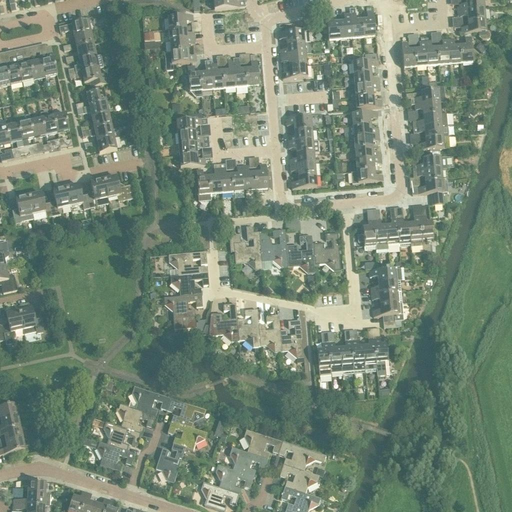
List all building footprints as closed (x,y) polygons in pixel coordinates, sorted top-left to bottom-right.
[(8,0),(9,1),(11,13),(16,12),(13,0),(8,0)] [(239,3),(231,4),(230,0),(213,0),(214,12),(239,10),(239,3)] [(459,13),(484,11),(483,0),(475,0),(466,1),(466,7),(459,7),(459,13)] [(362,22),(356,23),(355,10),(349,11),(350,16),(352,41),(363,40),(362,22)] [(468,24),(485,22),(484,11),(459,13),(460,19),(467,18),(468,24)] [(339,24),(333,25),(332,12),(326,13),(328,43),(341,42),(339,24)] [(363,40),(375,39),(373,14),(367,15),(368,22),(362,22),(363,40)] [(341,42),(352,41),(350,16),(344,17),(344,24),(339,24),(341,42)] [(186,24),(193,24),(192,17),(168,19),(169,31),(186,30),(186,24)] [(73,38),(91,35),(88,22),(59,29),(60,35),(72,32),(73,38)] [(486,34),(485,22),(468,24),(468,30),(461,30),(461,37),(478,35),(479,39),(482,42),(487,42),(489,41),(490,39),(491,37),(489,36),(488,34),(486,34)] [(194,35),(186,35),(186,30),(169,31),(169,43),(194,41),(194,35)] [(304,45),(310,44),(309,33),(303,33),(278,35),(279,42),(286,41),(287,47),(304,45)] [(76,50),(94,46),(91,35),(73,38),(76,50)] [(461,66),(473,65),(471,40),(465,40),(466,48),(460,48),(461,66)] [(187,47),(195,46),(194,41),(169,43),(170,54),(188,53),(187,47)] [(460,48),(454,49),(454,41),(448,42),(450,67),(461,66),(460,48)] [(438,68),(450,67),(448,42),(442,42),(443,50),(437,50),(438,68)] [(437,50),(431,51),(431,43),(425,44),(427,69),(438,68),(437,50)] [(415,70),(427,69),(425,44),(419,44),(420,52),(414,52),(415,70)] [(281,59),(305,57),(304,45),(287,47),(287,52),(280,53),(281,59)] [(414,52),(408,53),(408,45),(401,46),(404,71),(415,70),(414,52)] [(79,62),(96,58),(94,46),(76,50),(79,62)] [(45,80),(57,77),(51,47),(46,48),(48,61),(41,62),(45,80)] [(22,58),(21,58),(19,51),(14,52),(21,85),(33,82),(30,65),(24,66),(22,58)] [(10,87),(21,85),(14,52),(10,53),(11,59),(10,60),(12,69),(6,70),(10,87)] [(196,58),(188,59),(188,53),(170,54),(164,55),(166,73),(177,72),(176,66),(196,64),(196,58)] [(116,54),(110,56),(112,67),(118,65),(119,65),(116,54)] [(259,88),(257,63),(256,57),(250,58),(251,71),(245,71),(247,89),(259,88)] [(289,70),(306,68),(305,57),(281,59),(281,65),(288,64),(289,70)] [(81,74),(99,70),(96,58),(79,62),(81,73),(81,74)] [(245,71),(240,72),(239,60),(233,61),(235,90),(247,89),(245,71)] [(224,91),(235,90),(233,61),(227,61),(228,73),(223,73),(224,91)] [(33,82),(45,80),(41,62),(30,65),(33,82)] [(212,92),(211,67),(210,63),(204,63),(205,75),(200,75),(201,93),(212,92)] [(370,70),(378,69),(377,63),(352,65),(353,77),(371,75),(370,70)] [(223,73),(217,74),(216,66),(211,67),(212,92),(224,91),(223,73)] [(200,75),(194,76),(193,68),(187,69),(189,88),(187,90),(189,92),(189,94),(190,93),(196,99),(202,99),(201,93),(200,75)] [(283,82),(308,80),(306,68),(289,70),(289,75),(282,76),(283,82)] [(0,89),(10,87),(6,70),(0,71),(0,89)] [(101,77),(100,77),(99,70),(81,74),(81,73),(75,75),(69,76),(70,81),(76,80),(76,81),(82,79),(84,86),(90,84),(91,90),(107,86),(106,80),(106,79),(105,79),(105,78),(104,78),(104,77),(103,77),(102,77),(101,77)] [(379,80),(372,81),(371,75),(353,77),(355,88),(379,86),(379,80)] [(373,93),(380,92),(379,86),(355,88),(356,100),(373,98),(373,93)] [(415,106),(440,105),(439,105),(445,104),(444,88),(426,90),(427,94),(421,94),(421,100),(410,101),(411,107),(415,106)] [(180,95),(176,91),(171,97),(176,100),(180,95)] [(89,108),(106,105),(104,92),(86,96),(89,108)] [(381,104),(374,104),(373,98),(356,100),(357,112),(381,110),(381,104)] [(109,116),(106,105),(89,108),(83,110),(77,111),(78,117),(90,114),(91,120),(109,116)] [(423,117),(440,116),(440,105),(415,106),(415,112),(422,112),(423,117)] [(173,117),(180,116),(179,106),(172,106),(173,117)] [(53,117),(48,119),(47,114),(40,115),(41,120),(45,138),(57,135),(53,117)] [(352,128),(370,127),(369,121),(377,120),(376,114),(351,116),(352,128)] [(53,117),(57,135),(69,132),(65,115),(53,117)] [(94,132),(112,128),(109,116),(91,120),(94,131),(94,132)] [(413,130),(447,127),(446,116),(440,116),(423,117),(423,123),(412,124),(413,130)] [(294,133),(312,132),(311,119),(286,122),(287,128),(294,127),(294,133)] [(34,140),(45,138),(41,120),(30,123),(34,140)] [(194,128),(208,127),(207,120),(176,123),(177,135),(195,133),(194,128)] [(28,142),(34,140),(30,123),(18,125),(25,155),(29,154),(28,147),(29,147),(28,142)] [(20,156),(25,155),(18,125),(6,128),(10,146),(16,144),(17,150),(18,150),(20,156)] [(353,140),(378,138),(378,132),(370,132),(370,127),(352,128),(353,129),(349,129),(350,140),(354,140),(353,140)] [(442,139),(448,139),(447,127),(413,130),(413,136),(424,135),(425,141),(442,139)] [(0,147),(10,146),(6,128),(0,129),(0,147)] [(97,144),(114,140),(112,128),(94,132),(94,131),(89,133),(82,135),(83,139),(89,137),(90,138),(95,137),(97,144)] [(288,145),(313,143),(312,132),(294,133),(295,139),(288,139),(288,145)] [(209,138),(195,139),(195,133),(177,135),(178,146),(209,144),(209,138)] [(354,151),(372,150),(371,144),(379,143),(378,138),(353,140),(354,140),(354,151)] [(443,151),(442,139),(425,141),(425,146),(418,147),(418,153),(443,151)] [(114,140),(97,144),(99,155),(117,151),(114,140)] [(296,156),(314,154),(313,143),(288,145),(289,151),(296,150),(296,156)] [(196,151),(210,150),(209,144),(178,146),(179,158),(197,157),(196,151)] [(355,163),(380,161),(380,155),(372,155),(372,150),(354,151),(355,163)] [(290,168),(315,166),(314,154),(296,156),(297,162),(290,162),(290,168)] [(204,162),(197,162),(197,157),(179,158),(180,170),(205,168),(204,162)] [(441,171),(441,172),(447,171),(446,159),(423,161),(423,167),(412,168),(412,174),(441,171)] [(356,174),(374,172),(374,167),(381,166),(380,161),(355,163),(356,174)] [(233,195),(231,177),(226,178),(225,166),(219,167),(221,196),(233,195)] [(316,178),(320,177),(319,166),(315,166),(290,168),(291,174),(298,173),(298,179),(316,177),(316,178)] [(210,196),(221,196),(219,167),(213,167),(214,178),(209,179),(210,196)] [(254,175),(256,193),(268,192),(268,191),(266,174),(266,167),(259,167),(260,175),(254,175)] [(256,193),(254,175),(249,176),(248,168),(242,169),(244,194),(256,193)] [(233,195),(244,194),(242,169),(237,169),(237,177),(231,177),(233,195)] [(442,183),(441,172),(441,171),(412,174),(413,180),(424,179),(425,184),(442,183)] [(210,196),(209,179),(203,179),(202,172),(196,173),(198,204),(211,203),(210,196)] [(374,172),(356,174),(351,174),(352,187),(382,184),(382,178),(374,178),(374,172)] [(317,189),(316,178),(316,177),(298,179),(299,185),(292,185),(292,191),(317,189)] [(119,203),(121,203),(134,200),(131,186),(119,189),(116,178),(103,181),(108,200),(115,198),(119,203)] [(109,205),(108,200),(103,181),(91,184),(93,195),(87,196),(90,210),(109,205)] [(447,182),(442,183),(425,184),(425,190),(418,191),(418,197),(431,196),(443,195),(448,194),(447,182)] [(90,210),(87,196),(81,197),(79,186),(66,189),(70,208),(83,205),(84,211),(90,210)] [(62,210),(70,208),(66,189),(53,192),(55,203),(50,204),(53,218),(59,216),(60,216),(62,210)] [(53,218),(50,204),(44,206),(41,194),(28,197),(34,221),(34,222),(53,218)] [(444,207),(443,195),(431,196),(432,208),(444,207)] [(21,224),(34,221),(28,197),(16,200),(18,211),(12,212),(15,226),(21,225),(21,224)] [(410,252),(422,251),(419,208),(412,209),(414,226),(409,226),(410,248),(410,252)] [(422,251),(422,256),(432,255),(431,247),(427,247),(426,241),(433,241),(432,224),(426,225),(425,208),(419,208),(422,251)] [(387,249),(388,249),(399,249),(396,210),(389,211),(391,228),(386,228),(387,249)] [(410,248),(409,226),(403,227),(402,210),(396,210),(399,249),(410,248)] [(364,251),(376,250),(373,212),(366,213),(368,230),(362,230),(364,251)] [(387,249),(386,228),(380,229),(379,212),(373,212),(376,250),(376,255),(388,254),(388,249),(387,249)] [(262,272),(262,264),(259,234),(253,235),(252,229),(246,229),(247,242),(253,241),(254,249),(246,250),(245,244),(240,244),(240,237),(229,238),(230,254),(234,254),(235,266),(247,265),(255,273),(262,272)] [(288,270),(286,248),(285,232),(272,233),(273,239),(279,239),(279,247),(272,247),(271,241),(269,242),(269,240),(262,234),(259,234),(262,264),(273,263),(281,270),(288,270)] [(314,268),(314,267),(325,267),(333,274),(341,273),(337,235),(325,236),(325,243),(331,242),(332,250),(324,251),(323,245),(312,246),(314,268)] [(312,246),(312,238),(299,239),(299,245),(305,244),(306,252),(298,253),(298,247),(286,248),(288,270),(299,269),(307,276),(315,275),(314,267),(314,268),(312,246)] [(0,270),(5,269),(4,261),(8,258),(7,256),(9,256),(6,245),(0,245),(0,270)] [(207,269),(199,269),(193,270),(192,262),(200,261),(201,267),(207,267),(206,254),(168,257),(169,265),(178,272),(178,278),(208,275),(207,269)] [(10,277),(7,278),(5,269),(0,270),(0,283),(1,284),(3,296),(17,292),(14,280),(14,279),(13,278),(12,278),(12,277),(11,277),(10,277)] [(400,282),(404,282),(403,270),(369,273),(370,279),(378,279),(378,284),(400,282)] [(203,288),(209,288),(208,275),(178,278),(170,278),(171,286),(179,293),(180,299),(201,297),(201,290),(195,291),(194,283),(202,282),(203,288)] [(310,285),(314,280),(310,276),(305,282),(310,285)] [(371,296),(401,293),(400,282),(378,284),(379,289),(371,290),(371,296)] [(381,307),(402,305),(401,293),(371,296),(372,302),(380,301),(381,307)] [(196,330),(194,312),(188,313),(188,305),(196,304),(196,310),(202,309),(201,297),(180,299),(164,300),(164,307),(173,314),(174,332),(196,330)] [(403,323),(402,305),(381,307),(381,312),(373,313),(373,319),(383,318),(383,324),(395,323),(403,323)] [(237,322),(236,306),(223,307),(223,313),(229,313),(230,321),(222,322),(221,316),(210,316),(208,339),(217,338),(223,337),(231,344),(239,344),(239,343),(237,322)] [(24,337),(37,334),(37,335),(43,334),(40,320),(34,321),(32,310),(19,313),(23,332),(24,337)] [(258,327),(259,327),(257,312),(244,313),(245,319),(251,318),(252,326),(244,327),(243,321),(237,322),(239,343),(245,342),(253,350),(260,349),(258,327)] [(15,334),(23,332),(19,313),(6,316),(9,327),(3,328),(6,342),(7,347),(13,346),(14,340),(15,334)] [(280,333),(279,317),(266,318),(267,324),(273,324),(273,332),(265,333),(265,327),(259,327),(258,327),(260,349),(266,348),(275,355),(282,355),(282,354),(280,333)] [(280,333),(282,354),(288,353),(296,361),(304,360),(300,323),(288,324),(288,330),(294,329),(295,337),(287,338),(286,332),(280,333)] [(389,377),(388,363),(386,347),(381,347),(379,330),(373,331),(377,373),(376,374),(377,378),(389,377)] [(365,374),(376,374),(377,373),(373,331),(367,331),(368,348),(363,349),(365,374)] [(365,374),(363,349),(358,349),(356,332),(350,333),(354,375),(365,374)] [(342,376),(354,375),(350,333),(344,333),(345,350),(340,351),(342,376)] [(342,376),(340,351),(335,351),(333,334),(327,335),(331,377),(342,376)] [(319,378),(331,377),(327,335),(321,335),(323,352),(317,353),(319,378)] [(166,413),(170,401),(134,389),(132,396),(137,406),(135,411),(135,412),(155,418),(157,412),(152,410),(154,403),(162,405),(160,411),(166,413)] [(203,419),(206,412),(170,401),(166,413),(172,415),(173,409),(181,411),(179,419),(173,417),(171,423),(191,430),(193,424),(203,419)] [(0,415),(1,421),(17,417),(15,406),(0,409),(0,415)] [(135,412),(135,411),(120,406),(117,413),(122,423),(121,429),(120,429),(141,436),(143,429),(137,428),(140,420),(147,422),(145,428),(151,430),(155,418),(135,412)] [(0,433),(20,429),(17,417),(1,421),(3,428),(0,428),(0,433)] [(207,435),(191,430),(171,423),(167,435),(173,437),(175,431),(182,434),(180,442),(174,440),(172,446),(173,446),(185,450),(193,453),(195,447),(204,442),(205,442),(207,435)] [(120,429),(121,429),(105,424),(103,431),(108,441),(106,446),(127,453),(129,447),(123,445),(125,437),(133,440),(131,446),(137,447),(141,436),(120,429)] [(6,444),(22,440),(20,429),(0,433),(0,438),(5,437),(6,444)] [(278,456),(282,444),(246,433),(244,440),(249,449),(247,455),(247,456),(267,462),(269,456),(264,454),(266,446),(274,449),(272,455),(278,456)] [(0,457),(1,457),(25,452),(22,440),(6,444),(7,450),(0,451),(0,457)] [(106,446),(99,444),(96,451),(97,451),(102,461),(100,467),(120,473),(122,467),(116,465),(119,457),(126,460),(125,465),(131,467),(134,455),(127,453),(106,446)] [(325,458),(318,456),(282,444),(278,456),(284,458),(286,453),(293,455),(291,463),(285,461),(283,467),(304,474),(306,468),(315,463),(323,465),(325,458)] [(173,485),(185,450),(173,446),(171,452),(177,454),(174,461),(166,459),(168,453),(162,451),(155,471),(161,473),(166,483),(173,485)] [(247,456),(247,455),(232,450),(230,457),(234,467),(233,472),(232,473),(253,479),(255,473),(249,471),(252,464),(259,466),(258,472),(263,474),(267,462),(247,456)] [(232,473),(233,472),(217,467),(215,475),(220,484),(218,490),(239,497),(241,490),(235,488),(237,481),(245,483),(243,489),(249,491),(253,479),(232,473)] [(319,479),(304,474),(283,467),(279,479),(285,481),(287,475),(295,478),(292,485),(286,483),(284,490),(305,497),(305,496),(307,491),(317,486),(319,479)] [(28,495),(45,496),(45,484),(20,483),(20,488),(28,489),(28,495)] [(218,490),(203,485),(201,492),(206,502),(204,508),(217,511),(225,511),(226,508),(221,506),(223,498),(231,501),(229,506),(235,508),(239,497),(218,490)] [(320,501),(305,496),(305,497),(284,490),(281,501),(287,503),(288,498),(296,500),(294,508),(288,506),(285,511),(310,511),(318,508),(320,501)] [(80,511),(87,494),(82,493),(79,501),(73,498),(68,511),(80,511)] [(92,511),(95,506),(89,504),(91,496),(87,494),(80,511),(92,511)] [(44,496),(45,496),(28,495),(28,502),(14,501),(13,506),(44,507),(44,508),(49,508),(50,497),(44,496)] [(104,511),(108,501),(104,500),(101,508),(95,506),(92,511),(104,511)] [(114,511),(111,511),(113,503),(108,501),(104,511),(114,511)]
